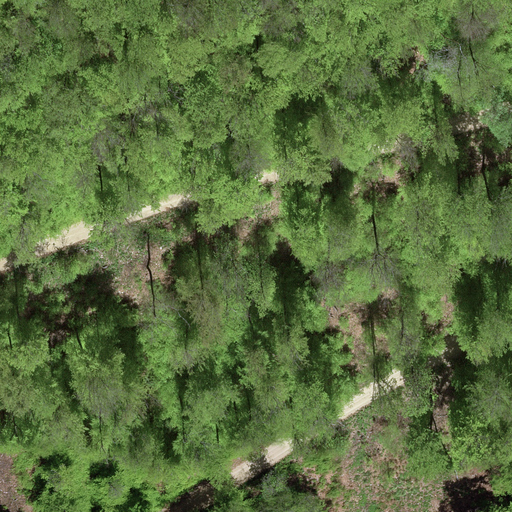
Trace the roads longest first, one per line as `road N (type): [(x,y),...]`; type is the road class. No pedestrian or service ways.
road 1 (track): [(511,110),(159,205),(0,262)]
road 2 (track): [(180,511),(511,312)]
